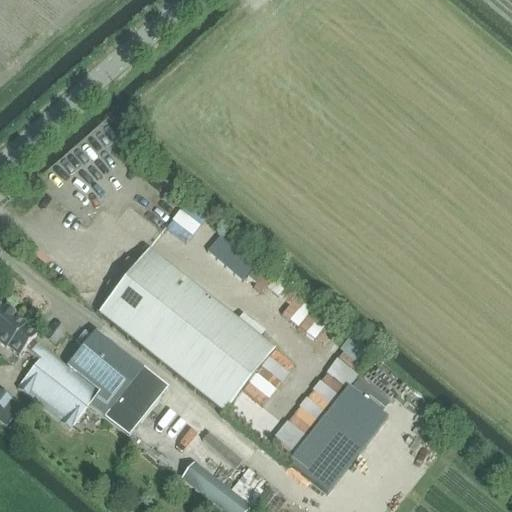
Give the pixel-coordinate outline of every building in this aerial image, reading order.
[(154,200),(166,182),(155,174),(143,192),(154,200)] [(177,223),(169,240),(179,245),(187,228),(177,223)] [(102,316),(207,401),(225,416),(270,357),(145,259),(102,316)] [(256,259),(246,274),(256,281),(266,266),(256,259)] [(277,272),(263,289),(274,298),(288,281),(277,272)] [(89,407),(115,428),(129,439),(166,392),(95,336),(66,371),(32,343),(37,338),(25,328),(26,327),(0,306),(0,346),(6,351),(7,350),(19,360),(26,351),(41,363),(22,387),(73,427),(89,407)] [(293,403),(313,381),(281,352),(270,364),(273,367),(264,377),(293,403)] [(358,380),(299,454),(331,479),(381,416),(377,413),(386,402),(358,380)] [(0,422),(7,428),(22,409),(1,392),(0,393),(0,422)] [(277,445),(285,433),(262,419),(254,430),(277,445)] [(208,436),(202,443),(235,471),(241,464),(208,436)] [(193,466),(181,481),(220,511),(250,511),(251,511),(250,511),(230,496),(230,495),(193,466)] [(248,472),(230,494),(246,507),(264,484),(248,472)]
